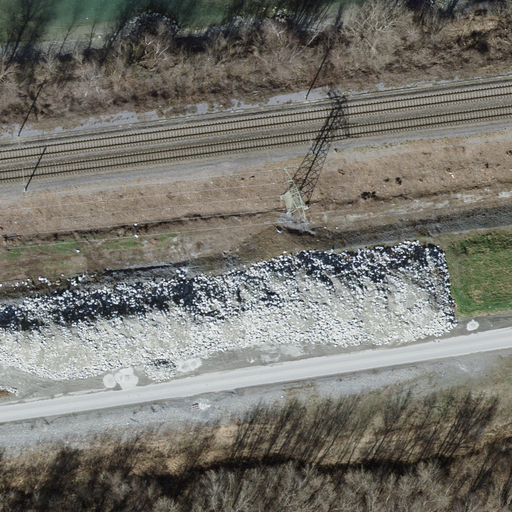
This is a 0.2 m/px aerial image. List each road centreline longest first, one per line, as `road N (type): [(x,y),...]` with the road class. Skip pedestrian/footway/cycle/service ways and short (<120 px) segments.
road 1 (motorway): [(511,246),(0,324)]
road 2 (motorway): [(0,388),(511,310)]
